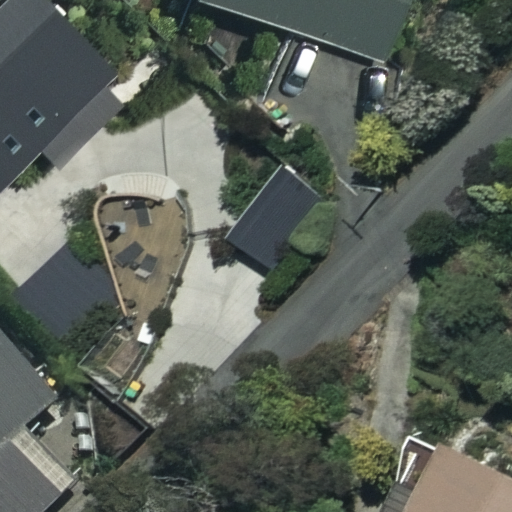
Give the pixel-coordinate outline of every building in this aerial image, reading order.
[(0,0),(0,167),(103,67),(37,0),(0,0)] [(211,0),(376,59),(397,0),(211,0)] [(128,307),(83,251),(26,297),(72,352),(128,307)] [(61,409),(0,345),(0,511),(61,511),(67,507),(15,453),(61,409)] [(511,511),(511,475),(461,450),(430,511),(511,511)]
